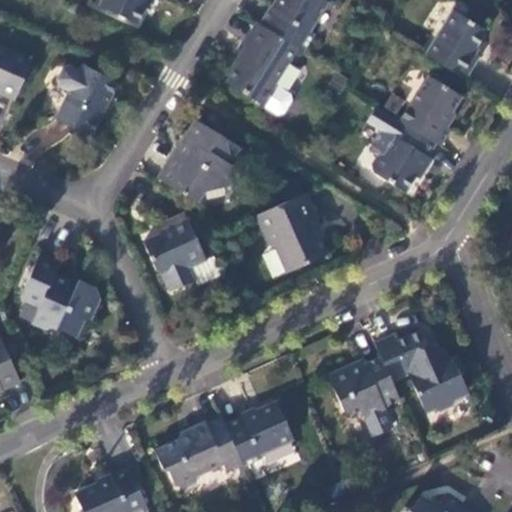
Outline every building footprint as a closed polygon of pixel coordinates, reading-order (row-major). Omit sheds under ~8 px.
[(101,0),(98,7),(137,24),(144,8),(147,9),(151,0),(101,0)] [(271,8),(260,25),(297,48),(302,52),(313,34),(308,31),(326,2),(323,0),(278,0),(273,9),(271,8)] [(451,11),(424,55),(464,80),(479,57),(472,53),(483,35),(482,30),(451,11)] [(288,95),(273,86),(297,48),(260,25),(255,23),(241,46),(246,49),(225,83),(276,114),(282,113),(289,101),(288,95)] [(31,61),(0,47),(0,93),(14,100),(31,61)] [(118,83),(81,65),(78,70),(70,66),(58,70),(52,81),(54,88),(64,93),(51,118),(90,138),(103,112),(102,110),(108,99),(110,98),(118,83)] [(427,76),(398,122),(435,144),(439,147),(449,130),(443,126),(461,97),(427,76)] [(375,107),(366,122),(381,131),(372,146),(373,154),(377,156),(370,167),(372,173),(404,193),(415,176),(422,175),(431,160),(427,157),(435,144),(398,122),(375,107)] [(194,121),(158,180),(195,203),(203,191),(225,186),(232,174),(231,167),(241,150),(194,121)] [(305,194),(255,216),(268,246),(274,248),(286,273),(326,255),(311,223),(317,221),(305,194)] [(162,274),(170,292),(194,281),(189,268),(205,261),(187,220),(167,228),(168,230),(142,242),(156,272),(162,274)] [(0,249),(2,249),(9,232),(0,227),(0,249)] [(59,262),(39,253),(20,295),(22,302),(36,309),(30,322),(45,329),(51,327),(74,336),(81,319),(88,322),(99,298),(94,287),(77,279),(71,293),(65,290),(69,282),(53,275),(59,262)] [(205,261),(189,268),(194,281),(196,286),(220,275),(212,257),(205,261)] [(420,331),(394,342),(391,335),(373,343),(379,357),(391,382),(408,375),(425,414),(433,410),(439,412),(452,406),(454,400),(467,395),(458,375),(462,373),(455,356),(446,360),(443,352),(427,346),(420,331)] [(0,392),(19,384),(0,338),(0,392)] [(379,357),(351,370),(349,365),(326,376),(343,412),(349,415),(359,410),(363,419),(384,410),(383,407),(399,400),(391,382),(379,357)] [(275,403),(224,426),(240,463),(242,467),(261,458),(259,453),(292,439),(275,403)] [(220,417),(205,424),(204,422),(186,430),(188,434),(153,450),(161,469),(167,471),(173,486),(174,485),(180,487),(196,480),(198,474),(222,463),(225,470),(240,463),(224,426),(220,417)] [(146,511),(147,511),(129,470),(77,493),(85,511),(146,511)] [(464,511),(459,509),(461,506),(444,496),(439,504),(431,499),(428,504),(424,505),(417,500),(413,507),(406,509),(404,507),(401,511),(464,511)]
